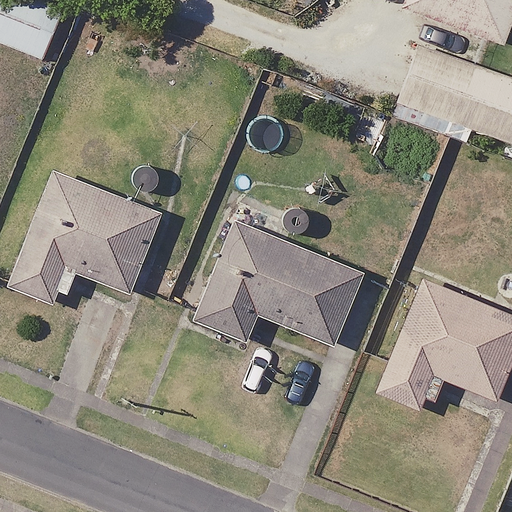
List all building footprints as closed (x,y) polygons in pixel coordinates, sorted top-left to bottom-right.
[(65,1),(61,0),(0,0),(0,37),(42,55),(65,1)] [(511,0),(400,0),(399,7),(504,39),(511,11),(511,0)] [(511,72),(416,39),(390,112),(466,139),(472,123),(511,137),(511,72)] [(157,208),(48,163),(0,277),(0,278),(46,298),(62,261),(124,287),(157,208)] [(357,265),(230,213),(188,315),(242,337),(255,306),(328,336),(357,265)] [(511,347),(511,311),(419,272),(371,385),(417,405),(432,368),(492,394),(511,347)]
